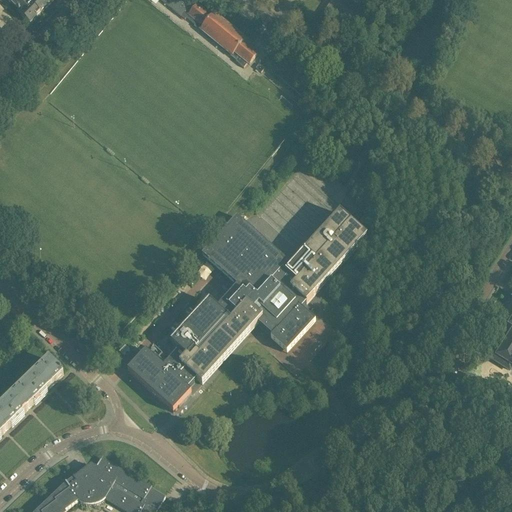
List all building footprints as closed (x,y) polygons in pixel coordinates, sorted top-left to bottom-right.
[(24,0),(8,0),(19,11),(17,13),(30,25),(54,0),(35,0),(30,5),(24,0)] [(198,0),(193,0),(192,0),(159,0),(185,20),(186,19),(236,59),(238,56),(249,65),(258,55),(243,43),(246,40),(214,14),(215,13),(198,0)] [(349,0),(332,0),(322,16),(353,37),(364,21),(355,14),(360,7),(349,0)] [(259,65),(255,69),(261,74),(265,69),(259,65)] [(271,340),(278,346),(287,354),(293,347),(300,339),(315,323),(306,315),(302,311),(306,306),(367,239),(340,215),(340,214),(305,253),(286,274),(283,271),(288,265),(283,260),(247,228),(243,224),(236,218),(202,256),(208,261),(209,262),(237,288),(217,310),(209,303),(170,345),(178,352),(163,369),(157,363),(162,357),(154,350),(149,356),(145,353),(128,372),(157,399),(158,400),(166,407),(173,414),(191,394),(188,391),(197,382),(200,384),(202,387),(258,325),(262,329),(266,332),(269,335),(273,338),(271,340)] [(511,322),(489,359),(509,371),(511,367),(511,322)] [(93,342),(90,346),(99,354),(102,351),(93,342)] [(48,361),(26,383),(41,398),(63,376),(48,361)] [(19,420),(41,398),(26,383),(4,404),(19,420)] [(0,438),(19,420),(4,404),(0,407),(0,438)] [(66,511),(78,503),(80,504),(82,506),(83,506),(85,507),(87,507),(89,508),(91,508),(92,508),(94,507),(96,507),(98,506),(100,506),(102,505),(102,504),(104,503),(106,502),(122,511),(157,511),(166,498),(151,489),(152,489),(102,459),(96,469),(89,465),(86,467),(84,464),(79,469),(80,471),(78,473),(80,475),(74,479),(65,485),(37,511),(66,511)]
